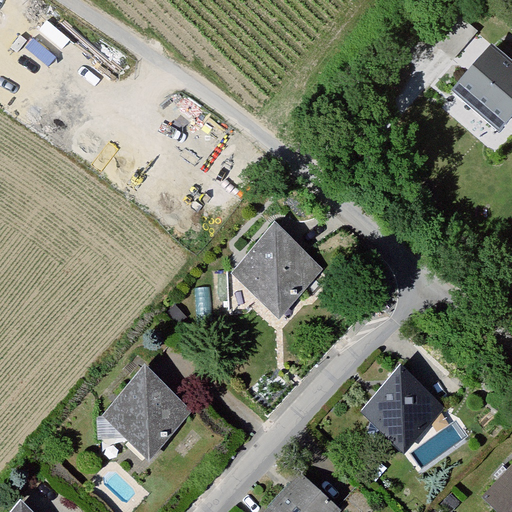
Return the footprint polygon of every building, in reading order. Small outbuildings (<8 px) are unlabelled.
[(511,53),(498,42),(456,92),(507,134),(511,128),(511,53)] [(273,223),(226,273),(278,321),(324,271),(273,223)] [(97,416),(146,462),(192,413),(143,367),(97,416)] [(398,369),(355,413),(401,457),(444,412),(398,369)] [(511,511),(511,467),(486,495),(482,499),(495,511),(511,511)] [(333,511),(298,476),(261,511),(333,511)] [(377,511),(356,493),(338,511),(377,511)] [(9,511),(29,511),(20,502),(9,511)]
